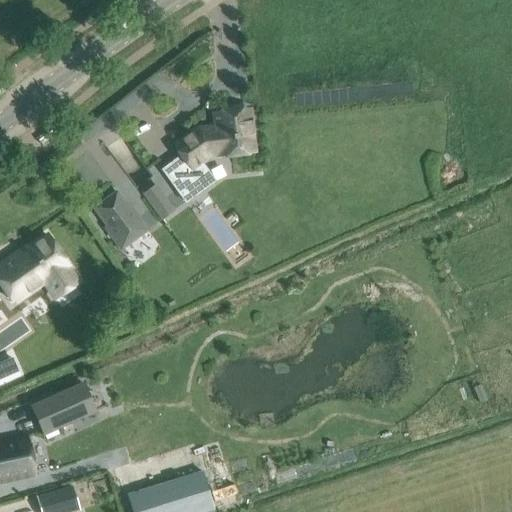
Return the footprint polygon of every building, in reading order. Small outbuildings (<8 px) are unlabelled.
[(181,155),(162,170),(185,202),(201,190),(187,171),(200,161),(206,157),(220,155),(219,150),(252,146),(248,109),(213,113),(215,127),(197,129),(174,145),(181,155)] [(161,220),(175,210),(155,183),(141,194),(160,220),(161,220)] [(104,227),(120,250),(147,230),(131,207),(129,209),(116,192),(93,208),(106,226),(104,227)] [(65,261),(47,235),(20,254),(18,252),(0,264),(0,279),(15,301),(43,282),(55,298),(77,282),(63,262),(65,261)] [(12,357),(0,362),(0,384),(20,375),(12,357)] [(31,402),(44,429),(92,404),(78,377),(31,402)] [(33,445),(0,449),(0,487),(38,483),(33,445)] [(147,491),(129,498),(134,511),(149,511),(211,487),(196,450),(140,473),(147,491)] [(76,506),(87,504),(83,481),(72,483),(76,506)] [(28,500),(32,511),(53,511),(66,508),(60,490),(28,500)]
